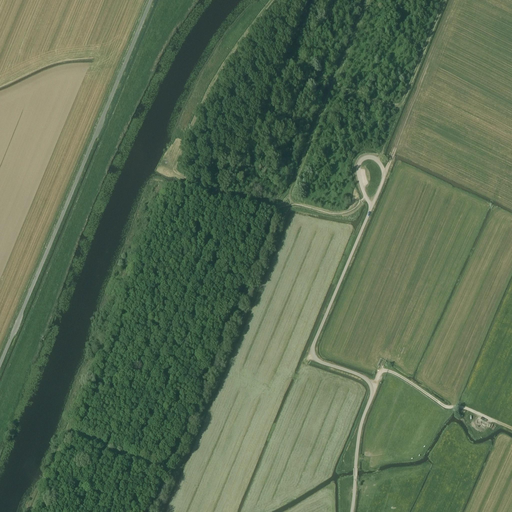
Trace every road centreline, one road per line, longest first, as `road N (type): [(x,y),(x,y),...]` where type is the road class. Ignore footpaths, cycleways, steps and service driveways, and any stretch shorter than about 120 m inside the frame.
road 1 (track): [(64,428),(161,185),(217,196),(219,188),(181,176),(173,165),(249,26),(273,0)]
road 2 (track): [(367,0),(173,473)]
road 3 (track): [(97,511),(222,204),(217,196),(343,214),(365,198)]
road 4 (track): [(511,429),(446,408),(387,371),(372,385),(312,354),(371,205),(358,163),(370,156),(379,162),(380,186)]
road 5 (track): [(151,0),(0,365)]
road 6 (track): [(27,511),(64,428),(173,473),(158,511)]
road 7 (track): [(284,0),(212,111),(200,117),(181,176)]
road 8 (track): [(219,188),(236,165),(302,0)]
road 9 (track): [(378,162),(443,0)]
road 10 (track): [(400,108),(280,59)]
road 11 (residential): [(351,511),(372,385)]
